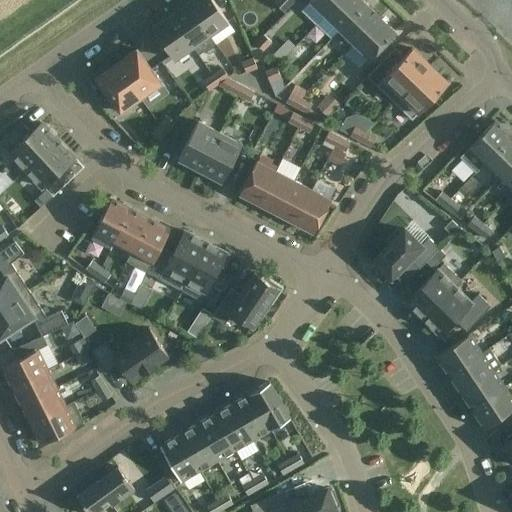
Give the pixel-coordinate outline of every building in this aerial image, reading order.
[(212,0),(192,0),(187,3),(209,34),(228,21),(212,0)] [(294,0),(274,0),(273,2),(283,11),(294,0)] [(310,1),(300,11),(315,25),(324,16),(339,0),(309,0),(309,1),(310,1)] [(339,0),(324,16),(315,25),(330,39),(339,30),(365,3),(362,0),(339,0)] [(187,3),(171,15),(192,46),(198,53),(214,42),(209,34),(187,3)] [(365,3),(339,30),(354,44),(380,17),(365,3)] [(171,15),(152,28),(174,59),(192,46),(171,15)] [(354,44),(345,53),(359,67),(368,58),(369,59),(395,32),(380,17),(354,44)] [(271,42),(264,35),(255,43),(263,50),(271,42)] [(412,48),(403,57),(394,48),(367,76),(394,102),(430,65),(412,48)] [(136,49),(116,63),(140,97),(160,83),(136,49)] [(257,68),(253,58),(242,63),(246,72),(257,68)] [(140,97),(116,63),(96,78),(120,112),(140,97)] [(447,83),(430,65),(394,102),(412,120),(447,83)] [(280,76),(276,67),(265,71),(269,81),(280,76)] [(213,75),(218,83),(228,76),(222,68),(213,75)] [(218,83),(213,75),(203,82),(209,90),(218,83)] [(228,90),(239,95),(243,86),(233,81),(228,90)] [(243,86),(239,95),(249,101),(254,92),(243,86)] [(286,102),(296,107),(301,98),(291,93),(286,102)] [(329,93),(316,106),(327,117),(340,104),(329,93)] [(301,98),(296,107),(307,113),(312,104),(301,98)] [(298,127),(303,118),(293,112),(288,121),(298,127)] [(159,125),(167,131),(174,122),(167,116),(159,125)] [(303,118),(298,127),(309,132),(314,123),(303,118)] [(178,158),(200,169),(219,133),(197,121),(178,158)] [(468,148),(460,157),(476,172),(484,164),(511,136),(494,121),(468,148)] [(31,132),(22,122),(0,142),(26,169),(58,139),(41,122),(31,132)] [(167,131),(159,125),(152,134),(160,140),(167,131)] [(360,141),(365,132),(355,126),(350,135),(360,141)] [(324,140),(335,146),(339,137),(329,131),(324,140)] [(376,137),(365,132),(360,141),(371,146),(376,137)] [(241,144),(219,133),(200,169),(222,181),(241,144)] [(511,137),(511,136),(484,164),(499,178),(511,164),(511,137)] [(339,137),(335,146),(345,151),(350,142),(339,137)] [(74,157),(58,139),(26,169),(42,187),(74,157)] [(345,154),(333,148),(327,160),(339,166),(345,154)] [(258,204),(276,170),(256,160),(239,194),(258,204)] [(511,164),(499,178),(511,190),(511,164)] [(294,180),(276,170),(258,204),(276,213),(294,180)] [(294,223),(312,189),(294,180),(276,213),(294,223)] [(52,196),(46,189),(38,197),(44,203),(52,196)] [(312,189),(294,223),(313,233),(331,199),(312,189)] [(435,199),(444,206),(450,199),(441,191),(435,199)] [(94,233),(90,239),(110,249),(113,243),(131,209),(111,199),(94,233)] [(460,206),(450,199),(444,206),(454,214),(460,206)] [(131,209),(113,243),(131,252),(132,253),(150,219),(131,209)] [(477,231),(483,223),(474,216),(467,224),(477,231)] [(131,252),(126,261),(147,272),(152,262),(160,246),(169,229),(150,219),(132,253),(131,252)] [(483,223),(477,231),(486,239),(492,231),(483,223)] [(2,226),(0,227),(0,239),(8,234),(2,226)] [(376,263),(373,266),(385,278),(388,275),(391,278),(410,259),(419,268),(426,261),(434,253),(439,248),(429,238),(421,245),(404,229),(401,232),(397,229),(385,241),(389,245),(373,260),(376,263)] [(152,262),(147,272),(155,276),(159,278),(180,289),(205,242),(184,230),(173,252),(160,246),(152,262)] [(0,308),(29,290),(11,262),(24,253),(15,241),(0,252),(0,268),(1,270),(5,276),(0,279),(0,308)] [(205,242),(180,289),(201,300),(213,306),(227,281),(215,275),(226,253),(205,242)] [(505,256),(500,246),(492,251),(497,261),(505,256)] [(434,253),(426,261),(433,267),(446,254),(439,248),(434,253)] [(86,268),(95,275),(101,267),(91,260),(86,268)] [(443,263),(406,301),(423,318),(454,286),(454,287),(461,280),(443,263)] [(101,267),(95,275),(105,282),(111,274),(101,267)] [(215,312),(211,318),(223,326),(227,320),(232,312),(252,325),(268,301),(272,303),(283,287),(263,274),(260,278),(256,275),(242,296),(231,288),(215,312)] [(135,294),(131,303),(141,308),(151,289),(140,284),(135,294)] [(454,286),(423,318),(440,334),(455,319),(466,330),(490,306),(478,294),(470,302),(454,287),(454,286)] [(124,289),(120,298),(130,303),(131,303),(135,294),(124,289)] [(29,290),(0,308),(0,337),(32,316),(36,322),(42,335),(67,323),(61,310),(47,317),(29,290)] [(81,336),(93,331),(86,315),(74,320),(81,336)] [(201,331),(192,324),(187,331),(196,338),(201,331)] [(168,355),(150,329),(114,353),(106,341),(92,351),(105,373),(118,364),(130,381),(143,373),(144,374),(157,365),(156,364),(168,355)] [(468,334),(437,356),(449,374),(481,353),(468,334)] [(75,355),(84,350),(77,340),(69,345),(75,355)] [(481,353),(449,374),(461,391),(492,370),(500,365),(489,348),(481,353)] [(3,367),(13,386),(47,369),(37,349),(3,367)] [(90,360),(84,350),(75,355),(81,365),(90,360)] [(56,388),(47,369),(13,386),(22,405),(56,388)] [(492,370),(461,391),(472,408),(504,387),(492,370)] [(96,390),(105,385),(99,375),(90,380),(96,390)] [(250,393),(270,429),(290,418),(269,382),(250,393)] [(105,385),(96,390),(103,400),(111,395),(105,385)] [(511,399),(504,387),(472,408),(485,427),(511,408),(511,399)] [(65,405),(56,388),(22,405),(31,424),(66,407),(65,405)] [(253,439),(270,429),(250,393),(232,403),(253,439)] [(73,401),(65,405),(66,407),(31,424),(41,443),(84,422),(73,401)] [(235,449),(253,439),(232,403),(214,413),(235,449)] [(214,413),(197,423),(217,459),(235,449),(214,413)] [(179,434),(200,470),(217,459),(197,423),(179,434)] [(180,481),(200,470),(179,434),(160,445),(180,481)] [(511,434),(506,438),(508,442),(504,445),(506,449),(502,451),(511,465),(511,434)] [(288,459),(293,468),(303,462),(298,453),(288,459)] [(293,468),(288,459),(278,465),(283,474),(293,468)] [(134,489),(118,466),(77,496),(88,511),(95,511),(109,502),(111,506),(134,489)] [(252,480),(257,489),(268,483),(263,474),(252,480)] [(166,476),(146,490),(154,502),(174,488),(166,476)] [(247,494),(257,489),(252,480),(242,486),(247,494)] [(328,491),(326,488),(282,506),(277,494),(250,504),(253,511),(332,511),(336,511),(334,507),(339,505),(332,489),(328,491)] [(227,494),(217,500),(222,509),(233,503),(227,494)] [(216,511),(222,509),(217,500),(207,506),(210,511),(216,511)]
